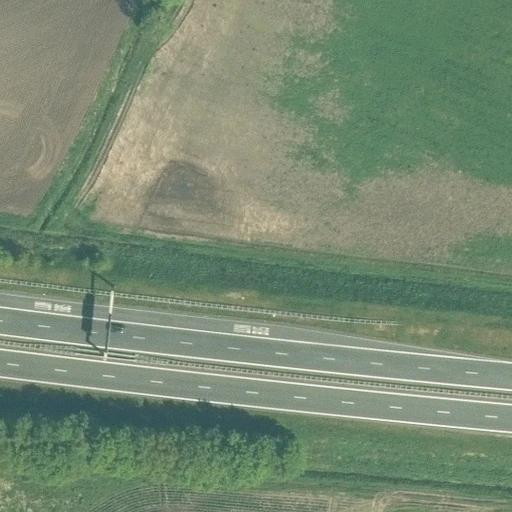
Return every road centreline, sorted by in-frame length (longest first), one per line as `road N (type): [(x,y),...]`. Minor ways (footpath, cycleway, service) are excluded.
road 1 (trunk): [(511,377),(0,321)]
road 2 (trunk): [(0,363),(511,419)]
